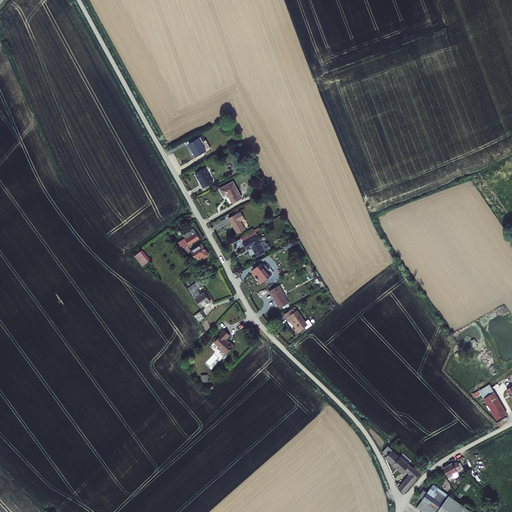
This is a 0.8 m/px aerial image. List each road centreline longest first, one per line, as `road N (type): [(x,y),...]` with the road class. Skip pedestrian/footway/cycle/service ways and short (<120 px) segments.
road 1 (unclassified): [(78,0),(250,312),(356,421),(398,505)]
road 2 (unclassified): [(511,423),(444,459),(398,505)]
